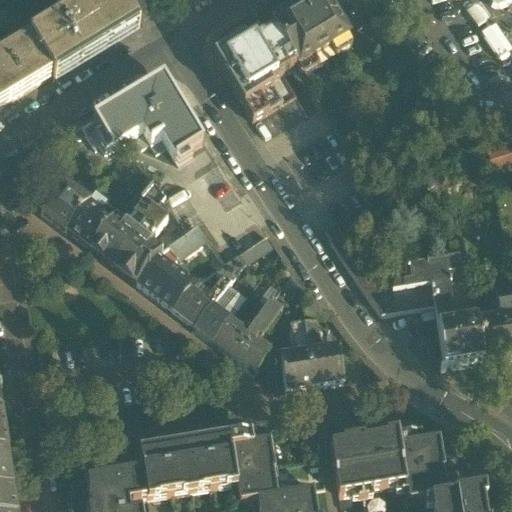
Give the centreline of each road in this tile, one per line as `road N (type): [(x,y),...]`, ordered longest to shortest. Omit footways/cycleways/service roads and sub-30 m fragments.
road 1 (residential): [(169,45),(368,340),(511,449)]
road 2 (residential): [(281,413),(0,197)]
road 3 (residential): [(0,243),(42,511)]
road 4 (residential): [(0,146),(169,45)]
